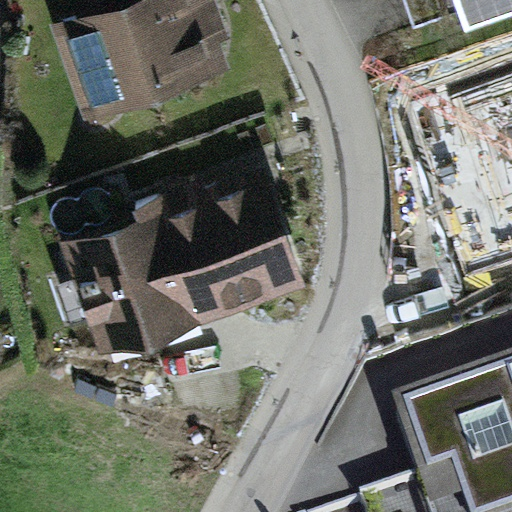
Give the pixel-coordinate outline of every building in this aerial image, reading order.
[(92,115),(238,62),(215,0),(92,0),(97,11),(60,25),(92,115)] [(453,0),(416,0),(428,36),(461,26),(453,0)] [(511,0),(467,0),(474,20),(511,6),(511,0)] [(446,105),(461,144),(498,129),(482,90),(446,105)] [(511,145),(485,155),(511,233),(511,145)] [(107,347),(311,273),(268,156),(64,231),(107,347)] [(511,511),(511,365),(396,407),(422,478),(362,499),(366,511),(511,511)]
